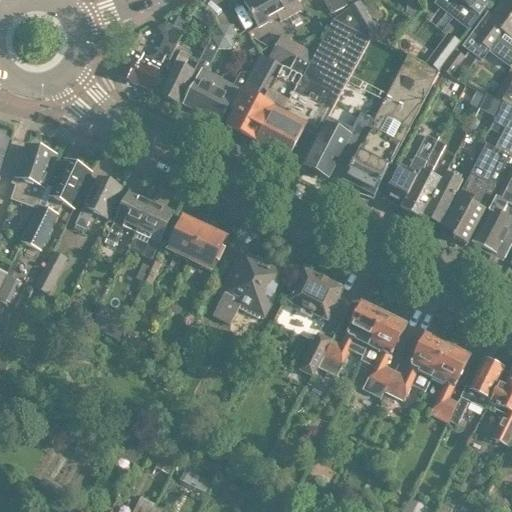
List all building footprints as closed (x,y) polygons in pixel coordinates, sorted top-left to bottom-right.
[(302,10),(296,0),(244,0),(243,1),(257,28),(278,17),(280,21),(302,10)] [(320,0),(328,14),(332,13),(334,17),(331,20),(364,36),(343,0),(320,0)] [(435,0),(434,3),(467,29),(488,0),(435,0)] [(490,47),(492,44),(511,59),(511,60),(509,66),(510,67),(511,63),(511,0),(503,0),(491,15),(486,11),(461,46),(480,61),(488,50),(489,51),(491,48),(490,47)] [(360,3),(349,10),(364,36),(375,30),(360,3)] [(190,14),(203,22),(210,12),(197,4),(190,14)] [(232,102),(234,103),(237,105),(226,125),(288,158),(305,126),(319,133),(368,38),(331,20),(314,54),(301,47),(295,58),(274,47),(267,60),(260,56),(251,73),(242,91),(239,89),(232,102)] [(155,54),(146,57),(129,49),(117,75),(135,84),(136,83),(150,89),(151,90),(163,66),(169,60),(177,42),(182,32),(164,23),(157,27),(161,39),(155,54)] [(184,105),(219,122),(236,87),(239,89),(242,91),(251,73),(239,72),(232,85),(205,71),(217,48),(230,47),(236,35),(230,25),(215,27),(193,70),(190,77),(196,80),(184,105)] [(280,36),(274,47),(295,58),(301,47),(280,36)] [(363,50),(389,64),(395,52),(369,38),(363,50)] [(190,77),(193,70),(183,64),(189,54),(180,50),(158,93),(177,102),(190,77)] [(464,57),(455,50),(441,69),(451,76),(464,57)] [(434,52),(426,62),(439,71),(446,61),(434,52)] [(406,57),(362,142),(343,181),(343,182),(342,181),(341,183),(373,200),(374,198),(373,197),(374,197),(394,158),(436,71),(406,57)] [(511,96),(511,76),(507,74),(495,97),(508,104),(511,96)] [(493,99),(484,95),(477,108),(487,113),(493,99)] [(460,194),(444,225),(457,232),(454,237),(467,244),(511,157),(510,157),(511,152),(511,108),(501,103),(488,129),(500,134),(493,148),(484,143),(459,193),(460,194)] [(316,141),(302,166),(304,167),(303,171),(314,177),(316,173),(327,179),(345,143),(356,149),(371,119),(359,113),(351,128),(328,116),(319,135),(316,141)] [(402,205),(424,163),(435,140),(423,134),(405,171),(399,168),(384,196),(402,205)] [(0,173),(10,141),(0,138),(0,173)] [(427,178),(432,169),(444,145),(435,140),(424,163),(402,205),(401,209),(420,219),(421,217),(439,184),(427,178)] [(37,205),(41,197),(45,185),(43,184),(53,154),(25,145),(14,181),(17,182),(12,197),(37,205)] [(58,177),(44,207),(39,205),(22,241),(41,250),(49,232),(48,232),(63,202),(73,207),(89,172),(63,159),(55,176),(58,177)] [(511,165),(481,226),(471,244),(494,255),(500,259),(511,236),(511,165)] [(440,184),(439,184),(421,217),(439,226),(461,183),(444,175),(440,184)] [(97,177),(73,227),(81,231),(87,220),(92,210),(105,217),(120,187),(117,186),(116,183),(110,180),(106,181),(97,177)] [(118,214),(105,240),(112,244),(122,225),(136,232),(150,202),(128,191),(127,194),(120,191),(110,211),(118,214)] [(136,232),(129,247),(141,253),(149,237),(158,242),(172,212),(150,202),(136,232)] [(173,239),(168,249),(189,258),(203,227),(201,227),(200,223),(192,220),(189,221),(182,218),(178,228),(174,227),(170,237),(173,239)] [(203,227),(189,258),(209,268),(214,258),(218,260),(223,249),(219,247),(224,237),(217,234),(215,230),(208,227),(204,228),(203,227)] [(52,251),(34,286),(46,292),(64,257),(52,251)] [(227,323),(237,303),(264,317),(287,271),(257,256),(255,258),(241,251),(219,295),(209,314),(227,323)] [(0,288),(8,272),(0,267),(0,288)] [(300,308),(299,312),(310,317),(312,313),(326,320),(342,288),(302,269),(286,301),(300,308)] [(353,338),(367,345),(383,311),(370,304),(369,307),(358,302),(338,344),(330,340),(322,355),(341,364),(353,338)] [(95,320),(92,328),(116,339),(120,332),(126,318),(102,306),(95,320)] [(383,311),(367,345),(360,359),(372,365),(366,376),(385,386),(392,371),(393,370),(384,366),(404,325),(396,321),(397,318),(383,311)] [(199,330),(189,325),(177,347),(188,353),(199,330)] [(119,339),(129,344),(134,334),(124,329),(119,339)] [(316,333),(298,369),(311,375),(328,339),(316,333)] [(422,390),(429,377),(446,342),(435,337),(432,339),(423,334),(402,376),(392,371),(385,386),(382,391),(401,400),(410,384),(422,390)] [(147,343),(144,349),(153,354),(157,346),(148,342),(147,343)] [(446,342),(429,377),(443,384),(428,414),(445,422),(447,419),(456,402),(448,398),(468,356),(458,351),(457,347),(446,342)] [(251,366),(262,372),(267,363),(255,357),(251,366)] [(483,358),(468,388),(464,386),(456,402),(447,419),(455,423),(467,400),(482,408),(486,401),(497,380),(502,368),(483,358)] [(34,361),(29,359),(25,366),(31,369),(34,361)] [(511,372),(510,372),(505,383),(497,379),(485,403),(502,412),(489,437),(506,445),(511,432),(511,372)] [(114,455),(131,463),(140,445),(123,437),(114,455)] [(172,463),(159,456),(153,467),(166,474),(172,463)] [(189,467),(182,480),(187,483),(195,478),(198,472),(189,467)] [(41,481),(35,491),(56,503),(64,489),(50,481),(48,485),(41,481)] [(503,502),(488,494),(483,503),(499,510),(503,502)] [(149,511),(154,503),(139,496),(131,511),(149,511)] [(332,501),(326,511),(343,511),(345,509),(332,501)] [(149,511),(168,511),(169,511),(154,503),(149,511)]
